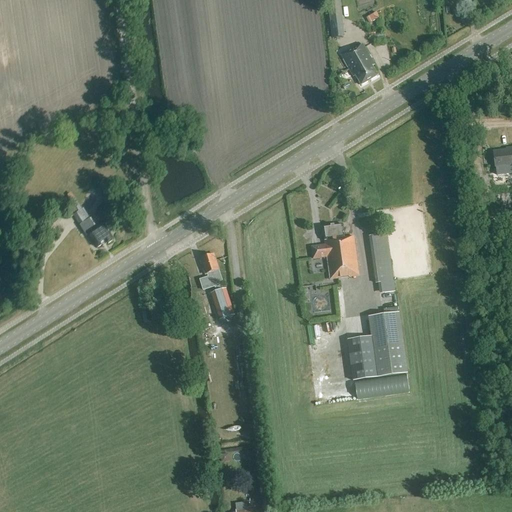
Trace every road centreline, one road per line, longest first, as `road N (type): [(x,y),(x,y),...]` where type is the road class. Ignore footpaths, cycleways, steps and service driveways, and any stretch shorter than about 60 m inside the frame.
road 1 (primary): [(228,204),(511,29)]
road 2 (track): [(231,221),(268,511)]
road 3 (unclassified): [(156,249),(119,0)]
road 4 (primary): [(0,347),(156,249)]
